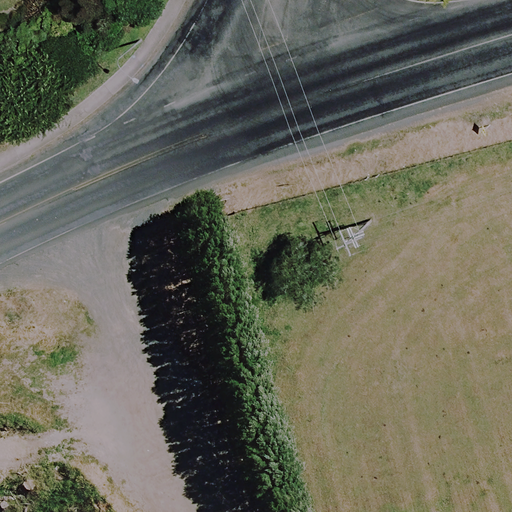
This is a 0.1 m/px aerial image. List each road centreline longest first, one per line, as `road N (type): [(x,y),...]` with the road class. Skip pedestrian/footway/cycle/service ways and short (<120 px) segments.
road 1 (tertiary): [(0,224),(286,101)]
road 2 (tertiary): [(286,101),(511,36)]
